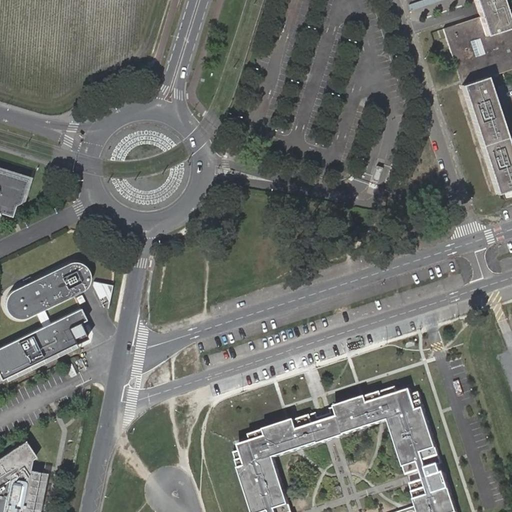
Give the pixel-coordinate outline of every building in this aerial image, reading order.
[(412,13),(450,0),(430,0),(410,7),(411,9),(412,13)] [(464,21),(442,28),(459,82),(497,196),(499,195),(501,201),(511,197),(511,195),(511,191),(511,157),(490,91),(489,89),(485,78),(511,68),(511,26),(511,27),(501,0),(473,0),(479,16),(464,21)] [(382,167),(376,165),(371,180),(378,182),(382,167)] [(24,178),(3,171),(0,170),(0,211),(3,210),(1,206),(8,202),(10,206),(18,201),(24,178)] [(23,282),(13,288),(12,288),(11,288),(9,290),(6,294),(5,297),(4,299),(4,302),(5,307),(6,309),(8,311),(10,314),(13,315),(16,316),(20,317),(27,315),(80,289),(84,286),(86,284),(88,280),(88,278),(88,273),(87,269),(86,267),(82,263),(78,261),(75,260),(71,260),(68,260),(66,261),(30,279),(32,282),(25,285),(23,282)] [(100,283),(94,286),(98,295),(105,292),(100,283)] [(364,398),(357,400),(358,403),(328,412),(321,414),(304,420),(303,417),(298,419),(290,422),(285,423),(252,434),(254,440),(241,444),(243,450),(236,452),(255,511),(453,511),(452,507),(458,505),(448,472),(446,473),(443,465),(445,464),(422,392),(416,394),(414,389),(401,393),(399,387),(364,398)] [(25,439),(0,455),(0,511),(31,511),(40,470),(30,468),(32,458),(35,455),(25,439)]
